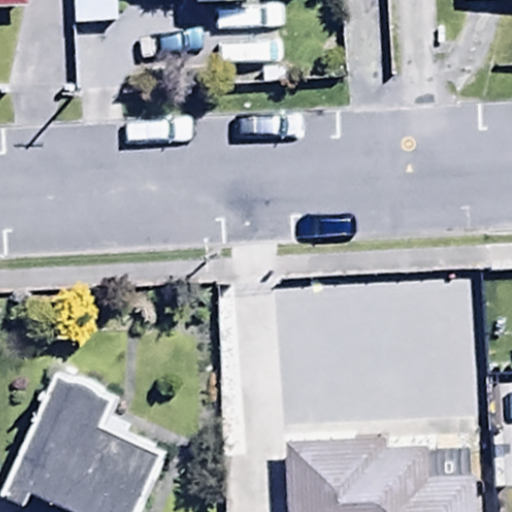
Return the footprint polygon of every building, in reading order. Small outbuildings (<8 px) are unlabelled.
[(0,0),(0,23),(32,23),(31,0),(0,0)] [(75,0),(77,40),(116,39),(114,0),(75,0)] [(260,0),(126,0),(126,2),(162,0),(192,0),(194,22),(261,19),(260,0)] [(511,15),(511,0),(460,0),(461,18),(511,15)] [(113,420),(52,394),(2,511),(32,511),(34,509),(40,511),(149,511),(168,467),(105,440),(113,420)] [(427,462),(286,463),(286,511),(479,511),(480,492),(427,493),(427,462)]
